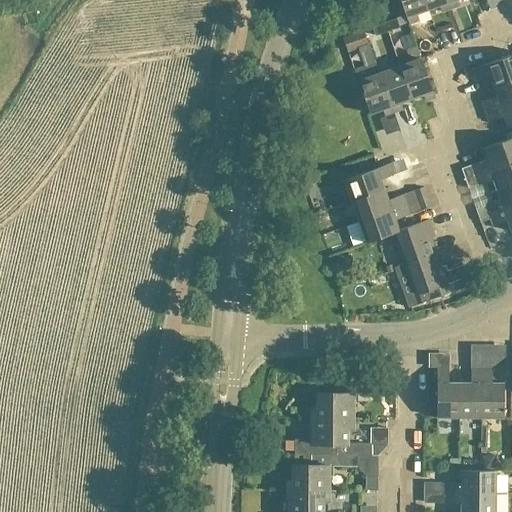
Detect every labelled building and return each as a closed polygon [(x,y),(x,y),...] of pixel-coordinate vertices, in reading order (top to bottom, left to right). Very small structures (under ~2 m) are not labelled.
[(417,16),(428,12),(423,0),(399,0),(409,25),(419,21),(417,16)] [(423,0),(428,12),(439,8),(441,13),(450,10),(446,0),(423,0)] [(446,0),(450,10),(459,7),(457,2),(461,0),(446,0)] [(399,30),(396,22),(384,26),(387,34),(399,30)] [(375,39),(387,34),(384,26),(372,30),(375,39)] [(343,41),(347,54),(368,47),(363,34),(343,41)] [(406,54),(410,65),(399,69),(411,102),(422,98),(424,103),(434,100),(417,50),(406,54)] [(492,90),(511,82),(511,58),(470,74),(473,84),(488,78),(492,90)] [(394,114),(380,76),(379,77),(376,67),(355,74),(370,117),(382,112),(384,118),(394,114)] [(411,102),(399,69),(380,76),(394,114),(401,111),(399,106),(411,102)] [(511,82),(492,90),(495,99),(481,104),(485,115),(511,105),(511,82)] [(511,105),(485,115),(488,123),(502,118),(506,130),(511,127),(511,105)] [(511,140),(482,152),(486,163),(462,172),(465,182),(511,165),(511,140)] [(391,165),(377,171),(344,183),(352,205),(385,193),(381,182),(396,177),(391,165)] [(511,165),(465,182),(469,192),(493,183),(497,194),(511,188),(511,165)] [(511,188),(497,194),(501,204),(477,213),(480,223),(490,219),(511,211),(511,188)] [(385,193),(352,205),(359,225),(428,201),(424,191),(389,204),(385,193)] [(428,201),(359,225),(367,246),(393,237),(400,234),(399,233),(396,223),(431,210),(428,201)] [(511,211),(490,219),(493,228),(507,223),(511,234),(511,233),(511,211)] [(400,234),(393,237),(405,268),(438,256),(432,241),(436,239),(429,222),(399,233),(400,234)] [(446,288),(452,285),(468,279),(464,267),(448,273),(446,269),(443,271),(438,256),(405,268),(415,296),(419,307),(449,296),(446,288)] [(408,311),(419,307),(415,296),(405,300),(408,311)] [(480,421),(481,370),(482,370),(482,348),(470,348),(470,370),(471,370),(471,385),(459,385),(459,420),(480,421)] [(482,370),(481,370),(480,421),(505,421),(505,386),(497,386),(497,383),(492,379),(492,371),(493,371),(494,348),(482,348),(482,370)] [(459,420),(459,385),(449,385),(449,370),(438,370),(437,420),(459,420)] [(335,384),(335,385),(335,395),(316,395),(316,410),(310,409),(310,420),(351,420),(351,407),(356,407),(356,396),(380,396),(380,385),(335,384)] [(351,432),(351,420),(310,420),(310,440),(293,440),(293,455),(311,456),(371,456),(371,446),(345,445),(345,432),(351,432)] [(371,456),(311,456),(311,467),(292,467),(291,481),(286,481),(286,492),(327,492),(327,469),(357,469),(357,458),(371,458),(371,456)] [(444,485),(444,495),(496,495),(496,473),(460,473),(460,485),(444,485)] [(321,511),(321,503),(327,503),(327,492),(286,492),(285,511),(321,511)] [(459,506),(458,511),(495,511),(496,495),(444,495),(444,506),(459,506)]
